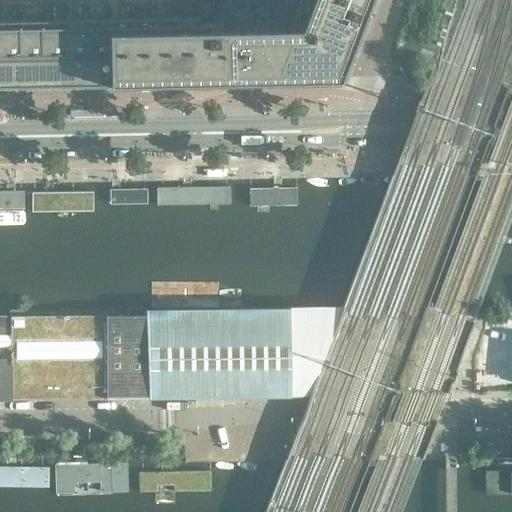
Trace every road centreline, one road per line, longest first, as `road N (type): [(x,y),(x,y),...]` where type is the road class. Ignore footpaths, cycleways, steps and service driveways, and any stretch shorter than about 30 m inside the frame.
road 1 (residential): [(0,420),(370,406),(511,411)]
road 2 (tertiary): [(0,137),(372,130)]
road 3 (tertiary): [(372,130),(511,128)]
road 4 (residential): [(372,130),(373,67),(394,0)]
